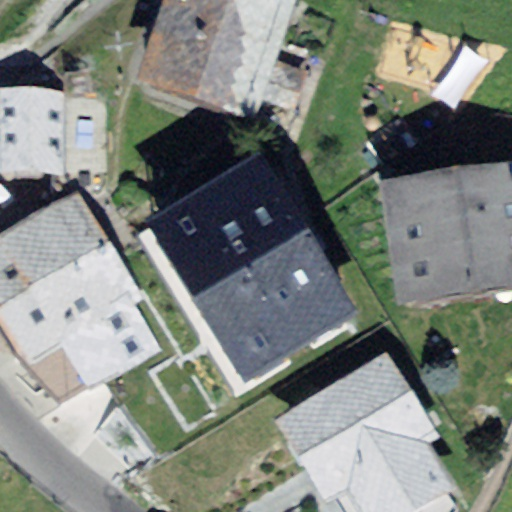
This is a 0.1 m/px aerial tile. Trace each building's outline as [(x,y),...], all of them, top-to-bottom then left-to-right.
[(274,0),(147,0),(118,85),(239,127),(283,3),(274,0)] [(76,90),(0,91),(0,180),(77,179),(76,90)] [(511,159),(381,176),(397,304),(511,289),(511,159)] [(260,171),(145,234),(231,390),(347,326),(260,171)] [(77,201),(0,242),(0,325),(25,371),(136,310),(77,201)] [(435,440),(387,357),(286,415),(339,511),(439,511),(445,505),(421,454),(435,440)]
